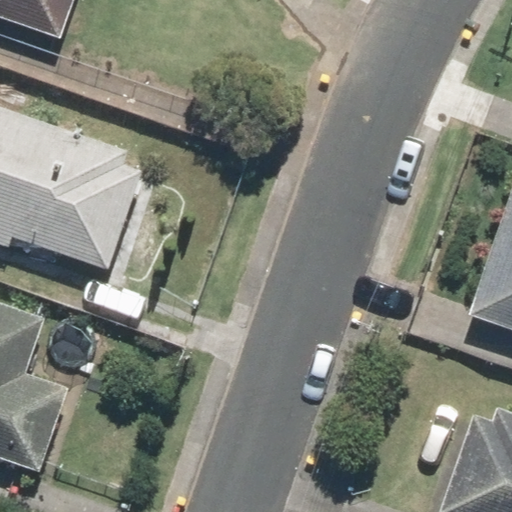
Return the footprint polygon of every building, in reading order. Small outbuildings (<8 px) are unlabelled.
[(0,0),(0,11),(66,34),(77,0),(0,0)] [(163,146),(0,95),(0,241),(19,247),(22,237),(125,269),(163,146)] [(511,200),(473,308),(511,322),(511,200)] [(58,312),(0,292),(0,471),(1,472),(4,461),(43,474),(72,385),(38,373),(58,312)] [(511,511),(511,404),(481,394),(443,511),(446,511),(511,511)]
